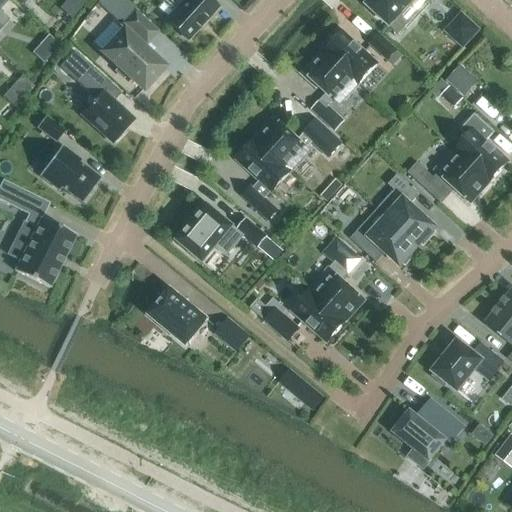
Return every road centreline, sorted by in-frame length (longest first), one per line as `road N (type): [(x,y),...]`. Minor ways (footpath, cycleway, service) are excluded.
road 1 (residential): [(279,0),(188,100),(99,279)]
road 2 (residential): [(511,248),(424,325),(365,416)]
road 3 (tertiary): [(162,511),(0,429)]
